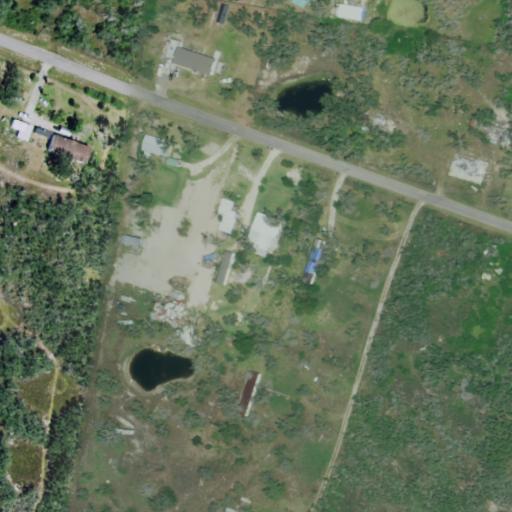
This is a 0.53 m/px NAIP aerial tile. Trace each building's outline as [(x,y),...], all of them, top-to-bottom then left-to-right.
[(365,7),(338,5),(337,19),(364,21),(365,7)] [(171,65),(211,78),(217,61),(176,49),(171,65)] [(31,127),(11,120),(5,135),(25,142),(31,127)] [(76,161),(81,146),(50,135),(45,150),(76,161)] [(163,163),(165,147),(142,144),(140,160),(163,163)] [(480,188),(487,165),(449,153),(441,176),(480,188)] [(228,218),(234,201),(224,197),(218,214),(228,218)] [(245,244),(273,255),(285,224),(258,213),(245,244)] [(144,322),(176,333),(185,305),(153,294),(144,322)]
